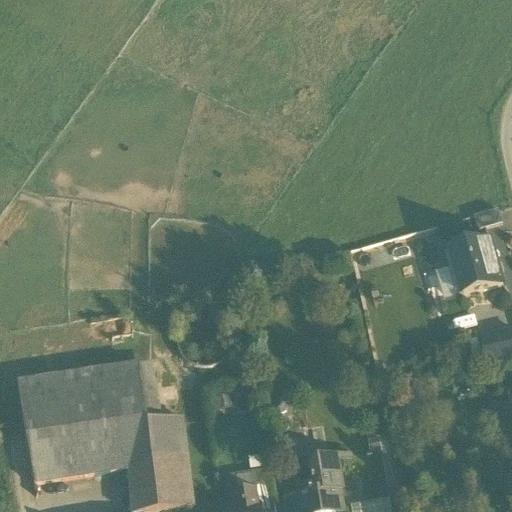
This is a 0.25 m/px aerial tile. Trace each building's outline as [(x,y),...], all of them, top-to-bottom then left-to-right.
[(475,221),(479,235),(487,232),(502,228),(498,215),(475,221)] [(455,272),(463,301),(503,290),(490,244),(451,255),(445,257),(450,274),(455,272)] [(455,272),(450,274),(458,303),(463,301),(455,272)] [(175,342),(177,353),(182,362),(190,368),(200,371),(211,370),(220,365),(226,357),(229,346),(228,336),(223,327),(214,321),(204,318),(194,319),(185,324),(178,332),(175,342)] [(511,335),(480,343),(487,370),(511,363),(511,335)] [(151,366),(135,369),(143,424),(143,426),(159,424),(151,366)] [(135,369),(36,383),(45,439),(143,424),(135,369)] [(24,442),(45,439),(36,383),(15,387),(24,442)] [(489,405),(495,421),(508,416),(511,414),(511,406),(509,398),(489,405)] [(159,424),(143,426),(149,470),(154,511),(188,511),(191,511),(180,422),(159,424)] [(33,489),(127,474),(149,470),(143,426),(143,424),(45,439),(24,442),(23,442),(33,489)] [(302,511),(341,511),(340,502),(337,503),(336,495),(341,494),(339,481),(336,462),(312,466),(313,475),(297,478),(301,500),(302,511)] [(154,511),(149,470),(127,474),(130,511),(154,511)] [(258,511),(255,492),(232,497),(234,511),(258,511)] [(289,502),(290,511),(302,511),(301,500),(289,502)]
